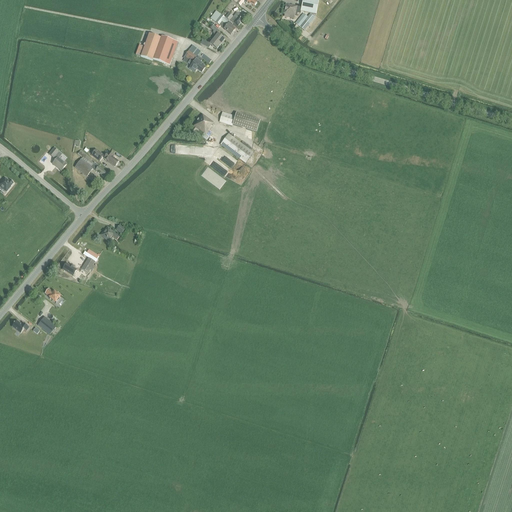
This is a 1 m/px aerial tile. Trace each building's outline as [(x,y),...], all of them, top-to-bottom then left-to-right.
[(303,0),(301,8),(301,11),(310,13),(316,14),(319,0),(303,0)] [(286,4),(284,14),(294,17),(296,17),(297,14),(300,14),(301,11),(301,8),(286,4)] [(216,12),(210,19),(215,23),(231,35),(235,30),(233,29),(234,28),(229,24),(230,22),(229,22),(225,18),(221,15),(216,12)] [(237,13),(230,21),(238,27),(245,19),(237,13)] [(229,14),(225,18),(229,22),(233,17),(229,14)] [(303,14),(295,24),(304,31),(315,18),(310,14),(307,18),(303,14)] [(216,37),(214,40),(221,45),(225,40),(218,35),(220,32),(213,27),(211,29),(214,32),(213,32),(213,33),(213,34),(213,35),(214,35),(216,37)] [(152,61),(153,59),(170,65),(178,43),(161,37),(161,39),(149,34),(144,47),(141,57),(152,61)] [(221,45),(214,40),(212,42),(210,41),(208,43),(203,40),(200,44),(208,48),(210,45),(217,50),(221,45)] [(141,57),(144,47),(140,46),(136,55),(141,57)] [(193,46),(189,51),(197,56),(201,52),(200,51),(193,46)] [(189,51),(184,57),(190,61),(193,64),(198,57),(197,56),(189,51)] [(204,55),(201,58),(210,65),(212,61),(204,55)] [(191,66),(189,69),(195,73),(197,70),(201,73),(205,68),(203,67),(204,65),(201,63),(203,61),(201,59),(198,57),(193,64),(191,66)] [(223,113),(220,122),(232,126),(232,125),(256,133),(260,121),(236,114),(235,117),(223,113)] [(202,115),(195,124),(194,127),(204,135),(202,138),(207,141),(209,138),(206,136),(212,128),(211,127),(214,124),(202,115)] [(229,134),(220,145),(245,164),(254,153),(229,134)] [(59,159),(62,155),(54,148),(49,155),(56,160),(53,165),(61,172),(67,165),(59,159)] [(92,156),(100,162),(102,158),(104,159),(105,157),(104,156),(96,150),(92,156)] [(82,159),(96,170),(95,171),(105,178),(108,174),(95,163),(95,162),(81,151),(77,155),(82,159)] [(106,158),(105,157),(104,159),(115,167),(117,165),(118,164),(118,163),(119,162),(113,158),(114,156),(109,152),(110,153),(106,158)] [(81,160),(75,168),(87,177),(93,169),(81,160)] [(3,190),(7,192),(11,187),(14,183),(10,180),(9,181),(8,180),(7,180),(5,178),(0,183),(0,187),(3,190)] [(117,230),(122,234),(125,230),(120,226),(117,230)] [(108,228),(101,236),(109,243),(113,238),(117,241),(119,238),(108,228)] [(99,256),(89,250),(87,254),(97,260),(99,256)] [(82,269),(88,274),(95,263),(88,258),(82,269)] [(77,270),(74,268),(71,266),(70,266),(67,264),(63,270),(73,277),(77,270)] [(50,297),(49,298),(56,304),(61,297),(54,291),(54,292),(53,293),(49,290),(45,294),(50,297)] [(61,328),(69,319),(65,316),(57,325),(61,328)] [(38,326),(50,335),(56,327),(45,317),(38,326)] [(22,325),(17,321),(12,327),(21,334),(24,330),(26,332),(27,331),(29,328),(23,323),(22,325)]
